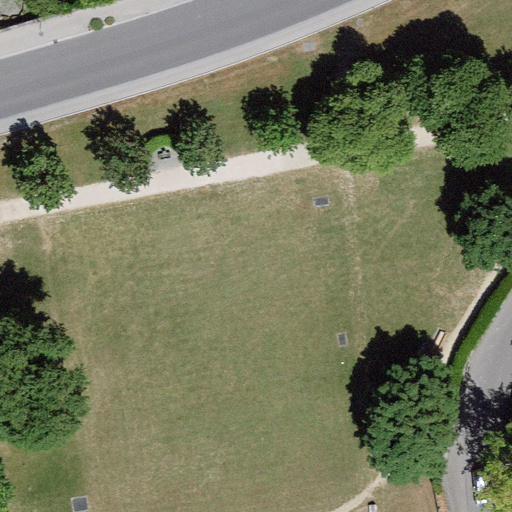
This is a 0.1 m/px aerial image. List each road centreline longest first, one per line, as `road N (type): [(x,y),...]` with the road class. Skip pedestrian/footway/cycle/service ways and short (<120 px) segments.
road 1 (tertiary): [(0,79),(256,0)]
road 2 (residential): [(492,511),(486,399),(511,344)]
